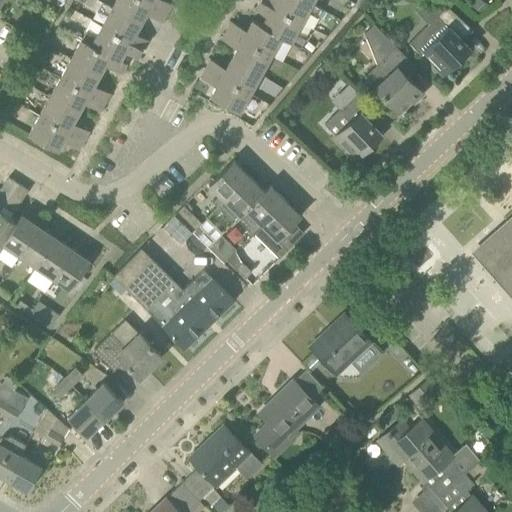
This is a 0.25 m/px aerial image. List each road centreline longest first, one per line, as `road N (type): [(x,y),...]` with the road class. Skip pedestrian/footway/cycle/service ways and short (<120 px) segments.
road 1 (residential): [(63,511),(349,234)]
road 2 (residential): [(349,234),(221,124),(198,130),(112,194)]
road 3 (residential): [(349,234),(511,80)]
road 4 (residential): [(112,194),(202,0)]
road 5 (residential): [(112,194),(74,192),(0,150)]
